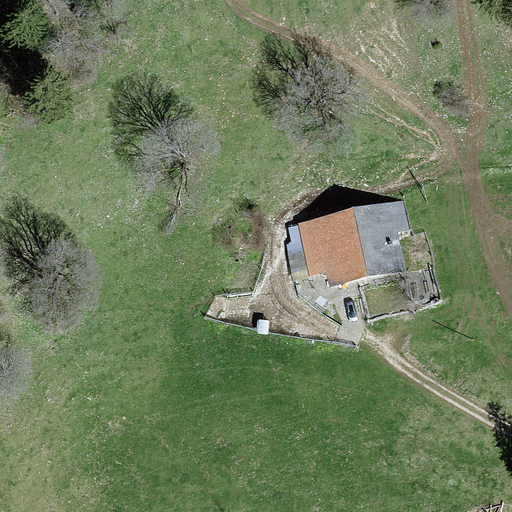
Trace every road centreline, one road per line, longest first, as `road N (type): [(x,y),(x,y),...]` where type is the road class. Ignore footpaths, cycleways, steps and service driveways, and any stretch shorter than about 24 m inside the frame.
road 1 (track): [(511,429),(379,344),(289,310),(275,286),(274,224),(297,205),(418,176),(452,144)]
road 2 (track): [(452,144),(348,58),(231,0)]
